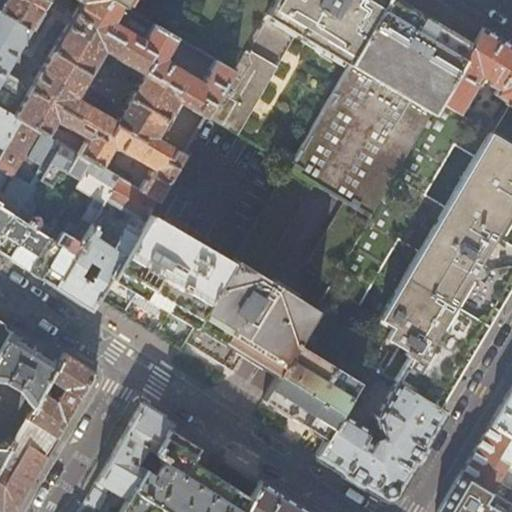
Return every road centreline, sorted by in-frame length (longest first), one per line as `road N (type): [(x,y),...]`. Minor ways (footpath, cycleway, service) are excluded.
road 1 (residential): [(126,367),(355,511)]
road 2 (residential): [(409,511),(511,337)]
road 3 (residential): [(126,367),(39,511)]
road 4 (residential): [(0,283),(126,367)]
